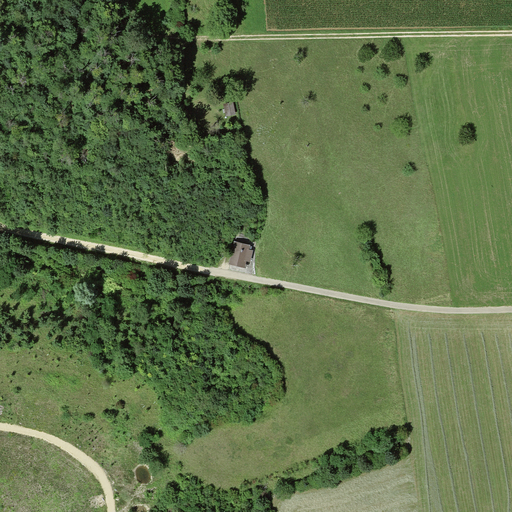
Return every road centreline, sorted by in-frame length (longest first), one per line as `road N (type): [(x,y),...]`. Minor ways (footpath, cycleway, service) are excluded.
road 1 (track): [(511,33),(0,42)]
road 2 (track): [(212,269),(0,226)]
